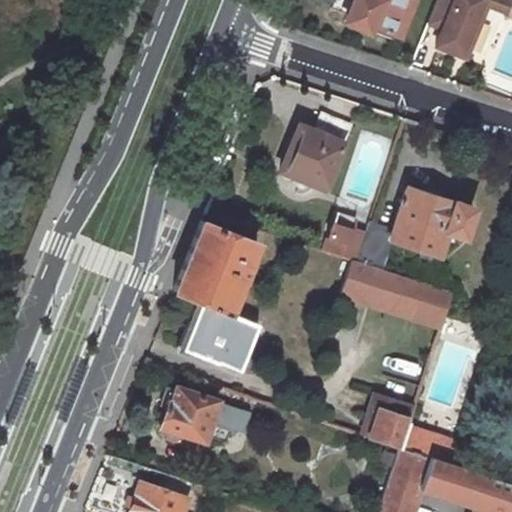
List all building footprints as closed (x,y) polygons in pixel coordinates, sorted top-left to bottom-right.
[(327,0),(322,14),(339,21),(346,0),(327,0)] [(395,35),(409,0),(346,0),(339,21),(362,30),(364,23),(395,35)] [(430,0),(423,20),(437,26),(431,43),(456,53),(478,1),(482,3),(502,11),(505,0),(430,0)] [(478,1),(456,53),(462,56),(482,3),(478,1)] [(346,128),(321,118),(315,134),(299,128),(281,174),(322,191),(346,128)] [(404,245),(436,256),(446,231),(459,235),(468,209),(451,204),(450,206),(404,191),(392,228),(369,220),(368,225),(367,227),(365,233),(387,240),(385,246),(402,251),(404,245)] [(319,251),(350,261),(354,262),(355,261),(365,233),(367,227),(368,225),(358,222),(355,231),(329,223),(319,251)] [(254,245),(200,223),(173,290),(197,300),(210,305),(229,312),(254,245)] [(338,294),(438,327),(438,324),(449,292),(437,288),(355,261),(354,262),(350,261),(338,294)] [(238,371),(255,322),(250,320),(229,312),(210,305),(197,300),(180,347),(218,361),(219,364),(238,371)] [(251,412),(176,388),(172,402),(168,401),(161,425),(163,427),(162,430),(163,436),(173,440),(180,435),(180,433),(203,439),(205,435),(227,442),(231,429),(244,433),(251,412)] [(411,404),(372,391),(365,413),(372,415),(371,419),(366,436),(398,447),(406,421),(411,404)] [(364,416),(358,433),(366,436),(371,419),(372,415),(365,413),(364,416)] [(469,507),(467,511),(511,511),(511,483),(398,447),(376,511),(415,511),(422,491),(469,507)] [(183,511),(189,496),(141,481),(130,511),(183,511)]
